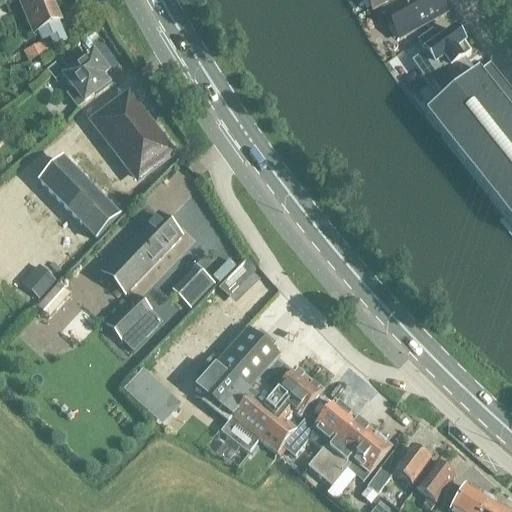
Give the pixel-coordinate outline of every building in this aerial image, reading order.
[(59,25),(48,0),(24,0),(25,1),(19,4),(33,36),(59,25)] [(397,0),(365,0),(373,14),(397,0)] [(446,14),(438,0),(405,0),(383,12),(399,41),(446,14)] [(464,46),(454,32),(438,44),(430,33),(417,42),(441,76),(442,76),(446,82),(455,75),(452,69),(471,56),(464,46)] [(106,88),(100,80),(106,75),(93,57),(64,79),(74,92),(68,97),(77,109),(106,88)] [(55,80),(67,71),(60,62),(48,71),(55,80)] [(511,119),(509,115),(511,112),(511,94),(490,67),(425,118),(511,228),(511,119)] [(138,179),(167,157),(165,154),(166,153),(127,104),(98,126),(100,129),(127,165),(138,179)] [(118,220),(62,162),(40,185),(96,243),(118,220)] [(124,297),(180,239),(156,217),(101,275),(124,297)] [(254,273),(245,264),(219,291),(228,300),(252,275),(254,273)] [(24,285),(42,299),(56,281),(39,267),(24,285)] [(197,272),(173,298),(190,314),(214,288),(197,272)] [(58,283),(38,308),(52,319),(72,294),(58,283)] [(212,299),(157,355),(178,377),(233,321),(212,299)] [(162,326),(150,314),(136,300),(107,328),(121,343),(133,355),(162,326)] [(67,329),(81,342),(99,322),(84,309),(67,329)] [(254,399),(264,389),(258,384),(279,359),(247,333),(197,393),(277,456),(283,448),(295,433),(292,430),(278,419),(265,409),(254,399)] [(278,419),(308,383),(294,372),(265,409),(278,419)] [(170,400),(142,373),(124,392),(152,419),(170,400)] [(303,416),(321,394),(308,383),(278,419),(292,430),(303,416)] [(330,446),(352,419),(334,405),(316,427),(312,431),(315,433),(329,444),(330,446)] [(295,458),(315,433),(312,431),(316,427),(303,416),(292,430),(295,433),(283,448),(295,458)] [(348,460),(369,434),(352,419),(330,446),(329,444),(308,470),(332,490),(353,464),(348,460)] [(363,485),(391,451),(369,434),(348,460),(353,464),(346,472),(363,485)] [(412,490),(431,464),(411,450),(402,463),(392,455),(367,490),(378,498),(393,476),(412,490)] [(428,511),(431,511),(454,481),(435,467),(416,492),(428,501),(423,508),(428,511)] [(483,511),(489,503),(466,489),(452,511),(483,511)] [(505,511),(489,503),(483,511),(505,511)]
